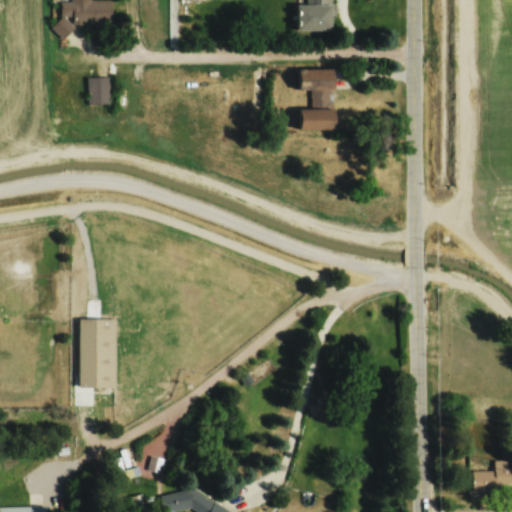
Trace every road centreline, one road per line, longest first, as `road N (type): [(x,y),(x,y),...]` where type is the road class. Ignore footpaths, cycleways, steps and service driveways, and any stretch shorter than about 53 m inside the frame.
road 1 (residential): [(418,289),(390,280),(358,292),(139,210),(67,205),(0,218)]
road 2 (residential): [(425,511),(418,269)]
road 3 (residential): [(417,242),(417,0)]
